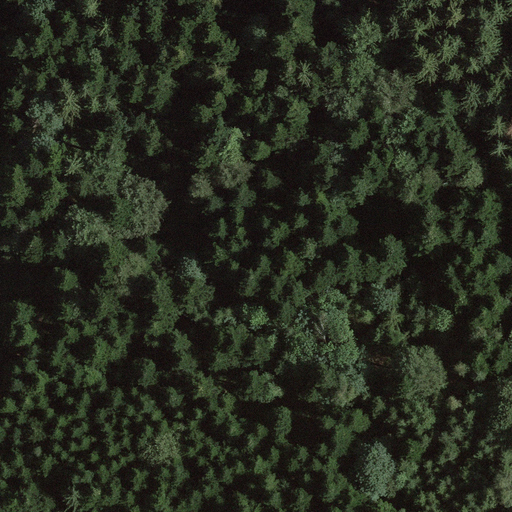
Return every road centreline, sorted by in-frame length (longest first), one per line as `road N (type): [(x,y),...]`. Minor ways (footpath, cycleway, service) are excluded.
road 1 (track): [(290,0),(468,160),(489,197),(511,295)]
road 2 (track): [(345,50),(184,28),(74,0)]
